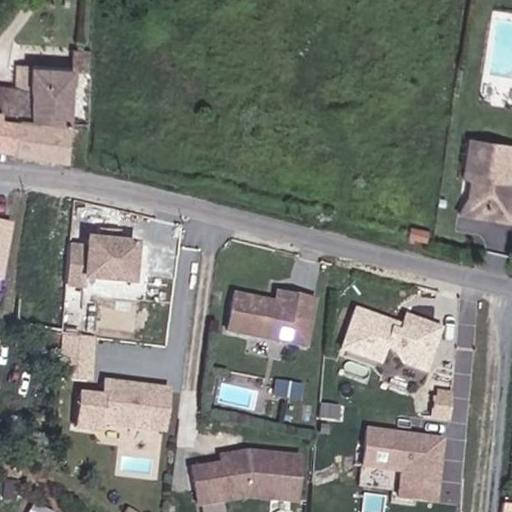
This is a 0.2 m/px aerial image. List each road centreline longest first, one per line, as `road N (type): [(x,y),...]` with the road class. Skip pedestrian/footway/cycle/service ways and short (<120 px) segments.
road 1 (residential): [(511,279),(265,215),(0,163)]
road 2 (unknown): [(199,202),(189,295),(171,359),(110,365)]
road 3 (unknown): [(463,266),(461,441)]
